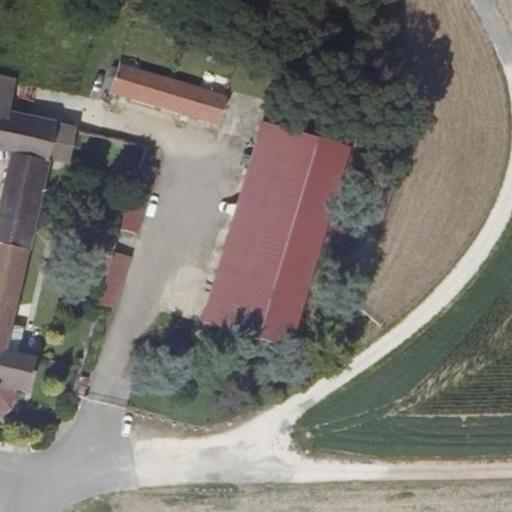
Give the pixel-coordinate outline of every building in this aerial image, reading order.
[(113,42),(104,75),(203,108),(214,77),(113,42)] [(0,134),(2,135),(38,143),(56,146),(64,108),(1,96),(8,61),(0,58),(0,134)] [(329,131),(249,106),(189,314),(271,339),(329,131)] [(0,147),(0,168),(32,175),(38,143),(2,135),(0,147)] [(145,153),(131,149),(106,241),(119,245),(145,153)] [(0,230),(19,233),(32,175),(0,168),(0,230)] [(0,317),(19,233),(0,230),(0,317)] [(119,245),(106,241),(91,294),(105,299),(119,245)] [(0,402),(2,402),(5,382),(20,384),(26,347),(0,340),(0,402)]
